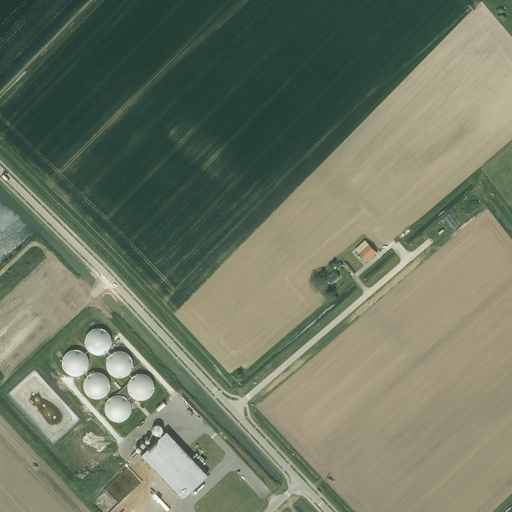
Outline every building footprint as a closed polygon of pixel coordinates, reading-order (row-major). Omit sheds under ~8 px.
[(505,14),(497,7),(493,11),(501,18),(505,14)] [(377,252),(375,251),(369,244),(359,253),(367,262),(377,252)] [(334,272),(328,276),(330,278),(328,279),(331,283),(339,276),(336,272),(335,273),(334,272)] [(105,352),(109,353),(112,337),(107,328),(96,327),(88,331),(86,342),(91,352),(102,354),(105,352)] [(88,373),(87,348),(64,349),(65,374),(88,373)] [(129,376),(132,352),(110,350),(107,373),(129,376)] [(86,396),(107,397),(108,372),(86,372),(86,396)] [(131,404),(136,399),(135,399),(135,398),(134,398),(133,398),(133,397),(132,397),(132,396),(131,396),(131,395),(130,395),(130,394),(129,393),(129,392),(128,392),(128,391),(128,390),(128,389),(128,388),(127,387),(127,386),(127,385),(128,385),(128,384),(128,383),(128,382),(114,395),(115,395),(116,395),(117,395),(117,394),(118,394),(119,394),(119,395),(120,395),(121,395),(122,395),(123,395),(123,396),(124,396),(125,396),(125,397),(126,397),(127,398),(128,399),(129,400),(129,401),(130,401),(130,402),(130,403),(131,403),(131,404)] [(160,435),(166,427),(158,422),(153,430),(160,435)] [(208,475),(167,431),(141,456),(183,499),(208,475)]
